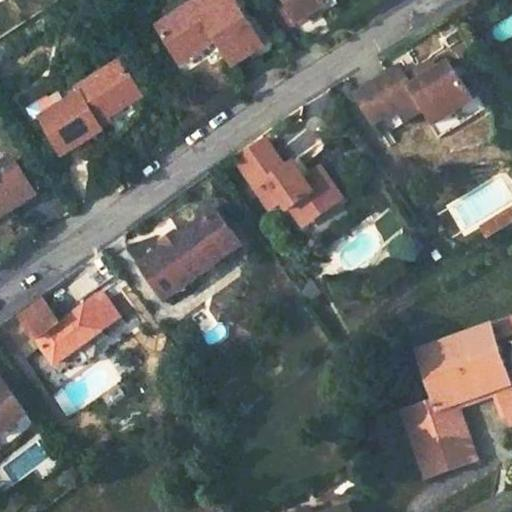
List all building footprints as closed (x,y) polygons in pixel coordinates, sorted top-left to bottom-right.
[(267,43),(241,0),(190,0),(159,18),(177,49),(198,37),(204,45),(221,35),(236,62),(267,43)] [(290,0),(302,20),(331,4),(328,0),(290,0)] [(286,3),(271,12),(283,32),(298,23),(286,3)] [(204,45),(198,37),(177,49),(182,58),(204,45)] [(121,55),(103,65),(108,73),(126,62),(121,55)] [(401,64),(357,91),(383,135),(427,108),(436,123),(475,100),(451,61),(413,84),(401,64)] [(78,88),(38,112),(61,150),(102,126),(97,117),(125,101),(121,94),(138,84),(126,62),(108,73),(103,65),(75,82),(78,88)] [(138,84),(121,94),(125,101),(142,90),(138,84)] [(268,139),(239,160),(259,187),(257,188),(272,209),(284,201),(290,210),(301,202),(314,220),(345,197),(322,165),(306,177),(294,161),(288,166),(268,139)] [(0,206),(8,202),(11,206),(37,190),(15,156),(0,165),(0,206)] [(0,212),(11,206),(8,202),(0,206),(0,212)] [(301,202),(290,210),(304,228),(314,220),(301,202)] [(217,205),(139,260),(166,297),(243,242),(217,205)] [(43,294),(18,312),(58,369),(107,333),(103,327),(122,314),(103,289),(61,319),(43,294)] [(103,327),(107,333),(126,320),(122,314),(103,327)] [(497,334),(511,330),(511,314),(494,318),(497,334)] [(511,341),(433,375),(450,414),(417,428),(445,495),(495,477),(470,421),(511,402),(511,365),(509,359),(511,357),(511,341)] [(0,381),(0,434),(28,414),(6,384),(3,386),(0,381)] [(356,511),(353,502),(329,511),(314,511),(312,507),(300,511),(356,511)]
